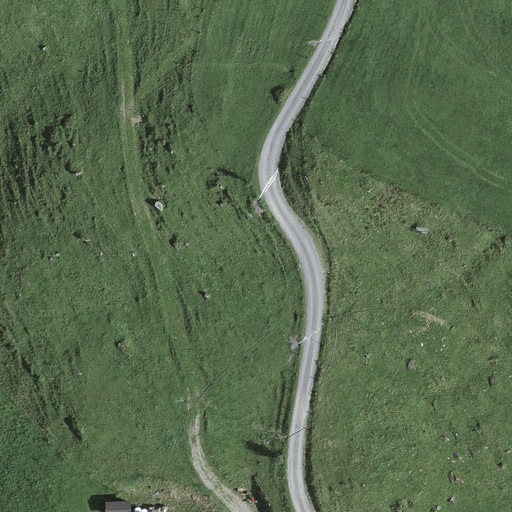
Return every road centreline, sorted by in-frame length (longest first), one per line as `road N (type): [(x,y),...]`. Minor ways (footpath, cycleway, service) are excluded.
road 1 (track): [(347,0),(271,151),(277,198),(314,278),(298,450),(307,511)]
road 2 (track): [(239,511),(196,452),(190,377),(156,291),(119,0)]
